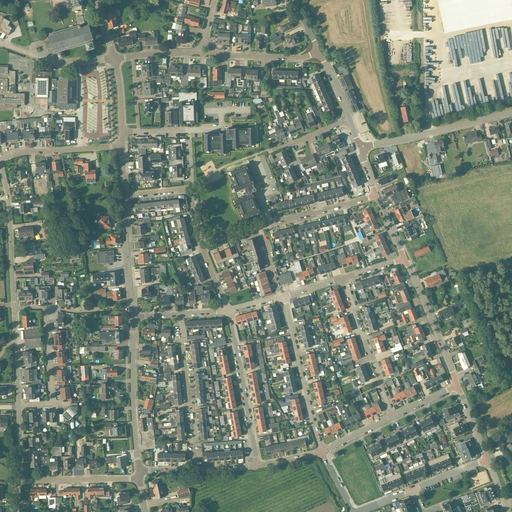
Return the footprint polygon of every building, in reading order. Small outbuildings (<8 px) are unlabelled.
[(228,0),(223,0),(223,6),(235,9),(235,5),(229,3),(229,0),(228,0)] [(511,0),(437,0),(444,33),(511,19),(511,0)] [(176,23),(182,25),(184,18),(186,8),(180,7),(176,23)] [(116,12),(106,15),(110,29),(120,26),(116,12)] [(60,58),(62,59),(63,58),(64,57),(65,56),(65,55),(64,54),(64,53),(63,53),(62,52),(62,51),(65,50),(85,44),(86,44),(87,43),(89,50),(95,48),(93,41),(92,39),(94,39),(93,38),(93,36),(94,35),(95,34),(96,32),(96,31),(95,30),(95,29),(94,28),(93,28),(91,28),(90,28),(90,26),(90,25),(89,25),(86,15),(80,17),(77,18),(79,24),(75,25),(76,26),(67,29),(67,28),(64,29),(64,30),(57,32),(56,31),(53,32),(54,33),(49,34),(50,36),(49,36),(50,37),(46,38),(49,48),(53,47),(54,53),(59,51),(59,53),(59,54),(58,55),(58,57),(59,58),(60,58)] [(190,26),(194,27),(194,25),(198,26),(200,20),(194,19),(194,17),(185,15),(184,22),(190,23),(190,26)] [(0,30),(0,32),(8,36),(12,28),(8,26),(10,22),(2,17),(0,21),(0,30)] [(279,27),(282,33),(293,27),(290,22),(279,27)] [(511,26),(499,29),(500,39),(501,39),(502,42),(505,41),(508,56),(511,55),(511,26)] [(134,36),(134,39),(138,39),(137,31),(129,32),(130,36),(134,36)] [(177,43),(186,44),(187,31),(181,31),(180,37),(177,37),(177,43)] [(145,41),(146,45),(157,44),(157,36),(156,32),(152,33),(152,36),(145,37),(145,34),(138,34),(139,42),(145,41)] [(284,38),(287,44),(299,38),(296,33),(284,38)] [(118,39),(119,47),(133,44),(132,37),(118,39)] [(271,42),(274,47),(283,42),(280,37),(271,42)] [(0,104),(2,104),(2,108),(12,108),(17,108),(17,105),(26,105),(26,94),(16,94),(15,91),(15,86),(16,71),(8,71),(8,66),(0,65),(0,104)] [(182,65),(177,65),(176,76),(176,77),(179,77),(179,78),(182,78),(182,85),(185,85),(185,77),(182,77),(182,65)] [(213,80),(213,84),(221,84),(221,80),(221,69),(220,69),(219,69),(218,69),(216,69),(214,69),(213,69),(213,80)] [(231,78),(235,78),(235,69),(228,69),(228,77),(228,80),(225,80),(225,86),(231,86),(231,78)] [(241,69),(235,69),(235,78),(238,78),(237,86),(243,86),(243,81),(243,80),(241,80),(241,69)] [(48,99),(49,88),(52,88),(53,79),(53,72),(41,72),(41,70),(34,70),(32,70),(32,84),(36,84),(36,98),(48,99)] [(152,71),(142,72),(142,78),(153,77),(153,80),(163,79),(163,76),(155,76),(155,70),(152,70),(152,71)] [(255,82),(260,82),(260,77),(258,77),(258,70),(253,70),(252,80),(255,80),(255,82)] [(311,77),(314,83),(321,80),(319,74),(311,77)] [(354,104),(357,111),(362,109),(361,106),(360,106),(354,93),(356,93),(353,86),(352,86),(347,75),(339,79),(343,89),(344,89),(345,92),(351,106),(354,104)] [(77,98),(77,89),(77,79),(76,79),(73,79),(67,79),(67,78),(59,77),(59,81),(57,80),(57,79),(53,79),(52,88),(49,88),(48,99),(48,102),(48,106),(51,106),(55,106),(55,108),(59,109),(68,109),(76,110),(77,103),(78,103),(78,101),(78,98),(77,98)] [(143,84),(143,90),(154,89),(153,86),(156,85),(156,83),(164,83),(164,79),(163,79),(153,80),(153,83),(143,84)] [(314,83),(316,89),(324,86),(321,80),(314,83)] [(316,89),(318,95),(326,92),(324,86),(316,89)] [(155,94),(155,98),(162,97),(162,94),(156,94),(155,91),(159,91),(158,88),(154,89),(143,90),(144,95),(155,94)] [(318,95),(321,101),(328,97),(326,92),(318,95)] [(401,108),(404,123),(413,121),(410,110),(414,109),(413,102),(416,102),(415,92),(410,92),(410,103),(408,103),(409,106),(401,108)] [(179,93),(179,113),(180,124),(197,124),(197,93),(179,93)] [(321,101),(323,106),(331,103),(328,97),(321,101)] [(166,112),(166,124),(177,124),(177,113),(179,113),(179,109),(179,106),(179,102),(179,100),(173,100),(173,111),(166,112)] [(145,115),(149,115),(149,112),(153,112),(153,109),(156,109),(156,104),(146,103),(145,115)] [(323,106),(326,112),(333,109),(331,103),(323,106)] [(306,120),(309,127),(315,125),(313,118),(315,117),(311,106),(307,108),(309,113),(306,114),(308,119),(306,120)] [(316,109),(314,110),(317,118),(319,118),(319,117),(323,116),(322,113),(318,114),(316,109)] [(274,111),(280,125),(283,124),(281,117),(280,117),(277,110),(274,111)] [(293,122),(297,132),(303,130),(299,119),(293,122)] [(11,142),(11,143),(14,143),(13,133),(12,129),(7,130),(7,121),(4,122),(4,125),(5,131),(5,133),(7,133),(8,142),(11,142)] [(65,140),(73,140),(73,135),(74,130),(76,130),(76,126),(76,122),(63,122),(63,133),(65,133),(65,140)] [(288,127),(291,135),(297,132),(293,122),(292,122),(294,125),(288,127)] [(270,133),(273,142),(279,140),(275,129),(268,132),(265,124),(262,125),(266,134),(270,133)] [(275,129),(279,140),(286,137),(282,129),(279,131),(277,126),(274,127),(275,129)] [(496,134),(497,141),(501,140),(499,132),(501,131),(502,130),(501,128),(500,127),(498,128),(498,127),(489,129),(491,135),(496,134)] [(255,145),(254,128),(247,128),(248,131),(233,131),(233,129),(232,129),(231,129),(229,129),(226,129),(226,132),(227,132),(227,134),(226,134),(226,133),(226,136),(211,137),(211,134),(204,134),(204,138),(205,152),(212,151),(212,150),(214,150),(214,149),(215,148),(215,150),(220,150),(220,154),(227,153),(226,139),(227,139),(232,139),(233,149),(240,148),(240,145),(248,144),(248,145),(255,145)] [(463,135),(465,144),(477,141),(478,143),(482,142),(480,134),(477,135),(476,132),(463,135)] [(142,137),(142,149),(146,149),(146,148),(152,148),(152,139),(149,139),(148,136),(146,137),(142,137)] [(152,139),(152,148),(157,148),(157,149),(162,149),(161,137),(157,137),(155,136),(154,139),(152,139)] [(338,144),(340,149),(345,147),(343,141),(340,142),(338,136),(331,138),(334,146),(338,144)] [(138,148),(138,149),(142,149),(142,137),(138,137),(136,137),(135,139),(132,139),(132,148),(138,148)] [(487,139),(489,149),(493,148),(492,144),(495,144),(494,140),(491,140),(491,138),(487,139)] [(434,155),(436,164),(440,163),(438,155),(442,154),(441,152),(445,151),(442,141),(434,143),(437,154),(434,155)] [(182,144),(168,145),(169,154),(172,154),(181,154),(181,151),(183,150),(183,148),(182,144)] [(322,147),(326,157),(332,155),(335,154),(331,144),(329,145),(328,144),(322,147)] [(325,154),(326,157),(322,147),(316,149),(319,157),(325,154)] [(278,161),(280,160),(288,157),(285,151),(278,154),(279,157),(276,158),(278,161)] [(398,153),(392,156),(395,165),(402,163),(398,153)] [(169,160),(169,163),(183,162),(183,159),(184,157),(181,157),(181,154),(172,154),(172,159),(169,160)] [(375,157),(378,165),(386,162),(390,160),(388,155),(384,156),(383,154),(379,156),(379,155),(375,157)] [(148,172),(147,161),(150,161),(151,163),(161,162),(161,155),(150,155),(150,156),(147,156),(138,157),(139,172),(138,172),(139,181),(155,180),(158,179),(158,168),(153,168),(153,172),(148,172)] [(313,155),(307,158),(311,168),(316,165),(319,171),(322,170),(319,163),(317,165),(316,163),(313,155)] [(342,159),(344,165),(352,162),(349,156),(346,157),(345,155),(340,157),(341,160),(342,159)] [(280,160),(283,166),(291,163),(288,157),(280,160)] [(307,158),(301,160),(305,170),(311,168),(307,158)] [(61,170),(59,161),(56,162),(56,161),(53,161),(53,162),(52,162),(54,174),(57,173),(58,177),(63,176),(63,171),(60,172),(60,170),(61,170)] [(172,167),(173,172),(182,171),(182,169),(184,168),(184,166),(183,162),(169,163),(169,166),(172,167)] [(344,165),(347,171),(354,167),(352,162),(344,165)] [(35,170),(36,175),(44,174),(44,170),(46,170),(45,163),(36,163),(37,170),(35,170)] [(86,179),(86,183),(95,183),(95,178),(96,178),(96,174),(95,170),(92,171),(92,163),(85,164),(86,178),(86,179)] [(440,164),(432,166),(434,176),(442,174),(440,164)] [(241,213),(244,220),(261,213),(258,206),(256,207),(252,200),(255,199),(253,193),(252,193),(251,192),(253,192),(256,191),(255,188),(254,187),(253,185),(255,185),(252,179),(249,180),(246,172),(249,171),(246,165),(230,171),(233,177),(234,177),(237,185),(233,186),(236,192),(245,189),(246,194),(247,194),(247,195),(238,198),(234,200),(236,206),(239,205),(242,213),(241,213)] [(347,171),(349,176),(357,173),(354,167),(347,171)] [(285,171),(288,177),(295,174),(293,168),(285,171)] [(17,171),(18,179),(29,178),(29,173),(28,174),(27,170),(24,171),(24,170),(17,171)] [(170,178),(170,181),(184,180),(184,177),(184,175),(182,174),(182,171),(173,172),(173,177),(170,178)] [(349,176),(351,182),(359,179),(357,173),(349,176)] [(288,177),(290,183),(298,180),(295,174),(288,177)] [(379,180),(382,185),(388,183),(388,182),(394,180),(392,176),(392,175),(391,175),(379,180)] [(351,182),(354,188),(362,185),(359,179),(351,182)] [(391,195),(395,204),(410,198),(406,189),(399,192),(395,185),(383,190),(387,197),(391,195)] [(53,188),(54,195),(61,194),(60,187),(53,188)] [(336,190),(338,197),(344,196),(342,188),(336,190)] [(318,194),(320,202),(326,200),(324,192),(318,194)] [(278,208),(279,212),(285,210),(283,202),(277,204),(276,205),(274,201),(278,199),(276,195),(269,199),(270,200),(270,202),(273,209),(278,208)] [(313,195),(307,197),(309,204),(315,203),(313,195)] [(173,213),(174,216),(182,214),(181,211),(176,212),(176,208),(179,207),(178,200),(172,201),(173,208),(173,213)] [(27,205),(21,205),(21,209),(19,209),(20,213),(21,213),(27,213),(33,212),(33,208),(30,208),(30,205),(27,206),(27,205)] [(395,213),(397,217),(404,213),(408,210),(406,206),(401,208),(395,211),(396,213),(395,213)] [(350,216),(352,221),(354,220),(354,221),(372,213),(370,208),(369,208),(368,207),(364,209),(365,210),(362,211),(363,211),(359,212),(360,214),(354,216),(353,214),(350,216)] [(404,213),(397,217),(398,221),(399,220),(400,222),(406,219),(407,221),(414,218),(410,211),(404,214),(404,213)] [(366,218),(367,221),(374,218),(372,213),(354,221),(355,224),(361,221),(360,220),(366,218)] [(104,227),(104,228),(111,228),(111,223),(109,223),(109,217),(104,217),(104,216),(102,216),(102,215),(101,215),(101,216),(97,216),(98,222),(99,222),(100,227),(104,227)] [(174,227),(185,225),(183,218),(180,219),(180,216),(172,218),(174,227)] [(337,217),(341,234),(343,234),(341,227),(342,226),(342,223),(345,222),(344,216),(337,217)] [(337,228),(339,235),(341,234),(337,217),(330,219),(332,225),(335,225),(336,228),(337,228)] [(363,227),(364,229),(377,223),(374,218),(367,221),(369,225),(365,227),(365,226),(363,227)] [(332,226),(332,225),(330,219),(323,221),(325,227),(328,226),(329,229),(330,233),(333,232),(332,226)] [(137,226),(137,235),(145,235),(144,230),(147,230),(147,228),(151,227),(150,222),(149,222),(143,222),(144,226),(137,226)] [(417,226),(414,222),(405,226),(406,228),(403,230),(405,234),(404,234),(405,237),(406,237),(413,234),(410,228),(413,227),(414,228),(417,226)] [(379,228),(377,223),(364,229),(364,230),(365,231),(367,230),(367,231),(371,229),(372,231),(379,228)] [(312,224),(305,225),(308,234),(313,233),(314,237),(317,236),(316,232),(314,233),(313,230),(312,224)] [(177,233),(186,231),(185,225),(174,227),(175,230),(176,230),(176,233),(177,233)] [(307,235),(308,234),(305,225),(298,227),(300,233),(303,232),(305,239),(308,239),(307,235)] [(28,236),(28,241),(34,240),(34,235),(33,227),(18,228),(19,237),(28,236)] [(294,228),(287,230),(288,236),(290,243),(293,242),(292,238),(291,235),(295,234),(294,228)] [(280,231),(284,248),(286,248),(284,241),(285,241),(284,237),(288,236),(287,230),(280,231)] [(281,241),(283,249),(284,248),(280,231),(273,233),(275,239),(279,238),(279,242),(281,241)] [(383,239),(381,233),(374,237),(375,239),(370,242),(371,244),(383,239)] [(111,237),(106,237),(106,244),(120,243),(120,238),(120,234),(111,235),(111,237)] [(82,246),(82,250),(92,250),(91,242),(83,243),(83,237),(81,238),(81,235),(78,235),(79,238),(80,238),(80,244),(81,246),(82,246)] [(138,240),(139,249),(146,248),(146,247),(151,247),(150,236),(142,237),(142,240),(138,240)] [(248,246),(258,243),(256,238),(248,240),(249,243),(247,243),(248,246)] [(383,239),(371,244),(372,246),(377,243),(379,247),(386,243),(383,239)] [(27,243),(28,253),(36,252),(35,242),(27,243)] [(348,245),(354,264),(359,263),(356,255),(354,256),(352,250),(354,249),(355,251),(359,249),(357,242),(348,245)] [(183,244),(180,245),(182,251),(180,251),(182,256),(189,253),(188,250),(191,249),(190,243),(183,244)] [(388,249),(386,243),(379,247),(380,250),(370,255),(371,257),(375,255),(388,249)] [(413,252),(416,258),(431,252),(430,251),(434,250),(431,243),(428,245),(428,246),(413,252)] [(346,258),(348,266),(354,264),(348,245),(348,246),(344,247),(346,252),(347,251),(349,257),(346,258)] [(235,246),(230,248),(234,258),(239,256),(235,246)] [(224,250),(228,260),(234,258),(230,248),(224,250)] [(113,257),(114,257),(114,250),(105,251),(97,252),(98,264),(106,263),(114,263),(114,262),(113,262),(113,258),(113,257)] [(219,252),(223,262),(228,260),(224,250),(219,252)] [(214,255),(218,265),(223,262),(219,252),(214,255)] [(148,259),(152,259),(151,253),(139,254),(139,256),(138,257),(139,259),(140,260),(140,264),(148,263),(148,259)] [(341,260),(343,267),(348,266),(346,258),(344,253),(336,256),(338,261),(341,260)] [(318,267),(321,274),(326,273),(322,259),(321,259),(320,255),(318,255),(321,266),(318,267)] [(187,259),(190,265),(197,262),(194,256),(187,259)] [(23,262),(24,268),(33,267),(33,265),(36,264),(36,258),(29,259),(29,262),(23,262)] [(322,259),(326,273),(331,271),(329,264),(325,265),(323,259),(322,259)] [(295,278),(296,282),(300,281),(304,279),(302,272),(301,270),(299,261),(294,263),(295,265),(291,266),(293,271),(296,270),(298,277),(295,278)] [(190,265),(192,272),(200,269),(197,262),(190,265)] [(307,270),(310,278),(315,276),(313,269),(315,268),(313,262),(308,263),(309,266),(306,267),(307,270)] [(140,269),(141,283),(149,282),(153,281),(153,277),(149,278),(149,275),(161,274),(161,278),(166,278),(165,265),(160,265),(160,268),(140,269)] [(192,272),(195,278),(202,275),(200,269),(192,272)] [(222,273),(224,278),(234,274),(232,269),(222,273)] [(425,280),(429,288),(448,280),(444,269),(436,273),(437,275),(425,280)] [(255,274),(257,280),(267,277),(265,271),(255,274)] [(391,281),(400,276),(398,271),(392,273),(393,276),(390,278),(388,275),(381,278),(383,284),(385,283),(390,281),(391,281)] [(60,280),(64,280),(64,277),(69,277),(69,272),(60,272),(60,280)] [(110,281),(110,286),(119,285),(118,272),(93,274),(94,282),(110,281)] [(282,278),(285,277),(288,276),(290,282),(293,282),(290,272),(278,275),(279,279),(282,278)] [(224,278),(226,284),(236,279),(234,274),(224,278)] [(195,278),(197,284),(205,281),(202,275),(195,278)] [(397,284),(403,281),(400,276),(391,281),(390,281),(385,283),(386,286),(388,285),(389,286),(393,284),(392,283),(395,282),(397,284)] [(257,280),(259,285),(269,282),(267,277),(257,280)] [(226,284),(228,289),(238,285),(236,279),(226,284)] [(453,283),(457,294),(463,291),(459,281),(453,283)] [(259,285),(260,291),(271,288),(269,282),(259,285)] [(148,298),(151,298),(151,297),(154,297),(153,292),(159,292),(158,285),(150,285),(150,288),(146,288),(146,289),(142,289),(142,294),(141,294),(141,295),(141,296),(141,297),(142,297),(142,298),(148,298)] [(172,291),(173,298),(176,297),(176,304),(184,304),(183,293),(177,293),(176,285),(172,285),(172,291)] [(228,289),(231,294),(241,290),(238,285),(228,289)] [(39,293),(40,300),(45,299),(45,286),(36,287),(36,293),(39,293)] [(45,286),(45,299),(51,299),(50,293),(54,293),(54,286),(45,286)] [(59,299),(65,299),(64,290),(61,290),(61,286),(55,287),(55,293),(55,299),(59,299)] [(67,289),(64,290),(65,299),(65,300),(69,300),(69,299),(71,299),(71,292),(73,292),(73,291),(76,291),(76,286),(67,287),(67,289)] [(201,286),(196,286),(197,293),(200,293),(200,295),(201,295),(201,302),(210,302),(210,294),(209,294),(209,290),(201,291),(201,286)] [(260,291),(262,296),(272,293),(271,288),(260,291)] [(332,297),(339,294),(337,289),(330,292),(330,294),(323,297),(324,300),(327,299),(327,298),(332,297)] [(394,296),(395,300),(408,295),(406,289),(400,292),(398,292),(399,295),(397,296),(397,295),(394,296)] [(120,292),(120,291),(113,292),(107,292),(108,301),(114,300),(114,301),(121,300),(120,295),(121,295),(121,292),(120,292)] [(161,295),(161,305),(170,305),(169,298),(173,298),(172,291),(166,292),(166,294),(161,295)] [(408,295),(395,300),(397,304),(400,303),(400,302),(403,301),(404,303),(411,300),(408,295)] [(329,311),(329,313),(337,310),(338,312),(345,310),(343,304),(336,307),(336,308),(331,310),(329,311)] [(363,308),(365,314),(381,309),(380,306),(375,308),(375,307),(370,309),(369,306),(363,308)] [(439,312),(442,320),(454,314),(453,312),(456,310),(454,306),(451,307),(439,312)] [(263,316),(277,312),(275,307),(268,309),(269,311),(262,313),(263,316)] [(416,313),(414,308),(407,310),(408,313),(405,314),(404,314),(401,315),(402,318),(406,317),(409,316),(416,313)] [(365,314),(367,320),(373,318),(373,316),(376,315),(375,314),(382,312),(381,309),(365,314)] [(251,313),(256,331),(260,330),(259,325),(257,326),(255,320),(258,319),(256,311),(251,313)] [(251,313),(246,314),(247,322),(251,321),(254,332),(256,331),(251,313)] [(418,319),(416,313),(409,316),(411,321),(418,319)] [(54,321),(55,327),(64,326),(64,319),(65,319),(65,315),(58,316),(58,319),(56,319),(56,321),(54,321)] [(244,329),(240,315),(235,317),(237,324),(240,324),(241,330),(244,329)] [(25,327),(25,330),(34,330),(33,326),(31,326),(31,316),(23,316),(23,327),(25,327)] [(115,320),(115,325),(122,325),(122,316),(108,316),(108,320),(115,320)] [(333,323),(334,326),(349,321),(347,316),(340,318),(340,320),(333,323)] [(463,320),(465,324),(475,320),(473,316),(463,320)] [(266,326),(280,322),(278,317),(271,319),(272,323),(265,325),(266,326)] [(334,326),(336,331),(350,326),(349,321),(334,326)] [(144,339),(150,340),(151,336),(154,336),(154,331),(157,331),(158,326),(154,325),(149,323),(147,330),(143,330),(143,336),(145,336),(144,339)] [(375,324),(375,323),(369,325),(371,331),(377,329),(375,324)] [(411,333),(411,336),(423,331),(421,326),(414,328),(413,325),(406,328),(407,331),(411,329),(412,333),(411,333)] [(166,338),(166,342),(171,342),(171,335),(170,335),(170,330),(166,330),(165,328),(162,328),(162,330),(162,338),(166,338)] [(24,330),(26,348),(29,348),(35,348),(42,347),(40,329),(34,330),(25,330),(24,330)] [(55,340),(66,339),(67,339),(67,332),(64,332),(64,330),(57,331),(58,334),(54,334),(55,340)] [(410,336),(409,337),(412,342),(415,341),(414,338),(418,337),(419,339),(425,337),(423,331),(411,336),(410,336)] [(112,338),(112,332),(104,332),(104,340),(107,342),(108,342),(110,340),(110,338),(112,338)] [(112,338),(112,341),(116,341),(123,341),(122,332),(116,332),(112,332),(112,338)] [(382,340),(386,339),(384,334),(373,338),(375,343),(382,341),(382,340)] [(457,337),(450,340),(453,346),(458,344),(459,346),(463,344),(462,343),(462,342),(461,339),(464,338),(463,335),(457,337)] [(275,349),(287,346),(286,341),(285,342),(284,337),(277,338),(279,345),(274,346),(274,349),(275,349)] [(349,344),(356,342),(354,337),(347,339),(345,340),(344,337),(332,341),(334,347),(340,345),(341,347),(344,346),(349,345),(349,344)] [(58,345),(59,349),(65,348),(65,345),(67,345),(68,344),(68,342),(67,341),(66,339),(55,340),(55,345),(58,345)] [(304,342),(305,348),(313,346),(312,343),(317,342),(317,343),(320,342),(319,339),(316,340),(311,341),(304,342)] [(192,350),(198,349),(201,349),(200,341),(193,341),(193,344),(191,344),(192,350)] [(358,347),(356,342),(349,344),(349,345),(350,350),(358,347)] [(421,353),(430,350),(428,343),(422,346),(423,349),(420,350),(420,352),(421,352),(421,353)] [(163,354),(175,351),(174,345),(168,347),(168,350),(162,351),(163,354)] [(105,350),(105,346),(84,347),(80,347),(80,358),(82,358),(82,353),(84,353),(84,355),(89,355),(89,351),(105,350)] [(145,354),(145,355),(148,355),(148,354),(151,354),(151,347),(142,347),(142,354),(145,354)] [(341,357),(342,359),(345,358),(360,353),(358,347),(350,350),(351,352),(345,354),(345,355),(341,357)] [(24,352),(24,357),(33,357),(36,356),(35,348),(29,348),(29,351),(24,352)] [(58,352),(58,358),(70,357),(69,349),(66,349),(66,351),(58,352)] [(118,359),(122,360),(122,359),(123,350),(114,349),(114,354),(111,354),(111,357),(115,357),(114,358),(118,358),(118,359)] [(425,355),(427,359),(433,356),(430,350),(421,353),(421,352),(420,352),(417,353),(418,356),(422,355),(422,357),(425,355)] [(458,354),(464,369),(472,366),(466,351),(458,354)] [(381,360),(382,365),(390,362),(390,363),(395,361),(394,360),(393,356),(388,358),(381,360)] [(31,363),(31,366),(37,366),(36,362),(33,362),(33,357),(24,357),(24,363),(31,363)] [(62,363),(62,366),(67,366),(69,366),(68,362),(67,362),(67,359),(70,359),(70,357),(58,358),(59,363),(62,363)] [(165,365),(177,363),(176,357),(170,358),(170,361),(164,362),(165,365)] [(472,362),(475,368),(480,366),(480,365),(485,363),(483,360),(478,362),(477,360),(472,362)] [(382,365),(384,370),(392,368),(390,363),(390,362),(382,365)] [(317,364),(309,365),(311,371),(318,369),(323,368),(322,365),(320,366),(319,363),(317,363),(317,364)] [(25,369),(25,375),(37,375),(37,366),(31,366),(31,369),(25,369)] [(57,370),(58,376),(69,375),(69,372),(66,373),(66,370),(67,370),(67,366),(62,366),(60,366),(61,370),(57,370)] [(393,372),(395,377),(400,375),(397,366),(392,368),(384,370),(386,375),(393,372)] [(475,368),(477,375),(483,372),(480,366),(475,368)] [(107,374),(107,377),(112,377),(117,376),(117,369),(102,369),(102,374),(107,374)] [(142,376),(157,378),(160,379),(160,374),(155,374),(156,371),(146,369),(146,372),(143,372),(142,376)] [(286,376),(286,377),(293,375),(292,370),(285,371),(285,374),(277,375),(278,379),(281,378),(281,377),(286,376)] [(470,380),(473,386),(480,383),(475,372),(467,375),(469,381),(470,380)] [(169,381),(180,380),(179,374),(172,375),(172,378),(171,378),(170,373),(165,374),(165,379),(166,379),(167,382),(169,381)] [(31,380),(32,384),(39,383),(38,379),(37,379),(37,375),(25,375),(25,381),(31,380)] [(62,381),(62,385),(68,384),(68,380),(67,380),(66,377),(70,377),(69,375),(58,376),(58,381),(62,381)] [(435,377),(438,384),(443,381),(440,375),(435,377)] [(145,384),(149,384),(150,383),(150,382),(156,382),(157,378),(142,376),(141,380),(144,381),(144,382),(145,384)] [(429,380),(432,386),(438,384),(435,377),(429,380)] [(407,379),(404,380),(406,383),(411,396),(417,393),(413,386),(411,388),(407,379)] [(424,382),(426,389),(432,386),(429,380),(424,382)] [(26,387),(26,393),(36,393),(35,390),(39,389),(39,383),(32,384),(32,387),(26,387)] [(100,394),(100,398),(110,398),(110,391),(111,390),(118,390),(117,383),(110,384),(110,383),(101,384),(101,387),(102,387),(102,394),(100,394)] [(411,396),(406,383),(404,384),(407,389),(403,391),(406,398),(411,396)] [(393,395),(396,403),(402,400),(396,387),(393,388),(396,394),(393,395)] [(396,387),(402,400),(406,398),(403,391),(400,393),(397,387),(396,387)] [(34,399),(35,401),(39,400),(39,397),(36,398),(36,393),(26,393),(26,399),(34,399)] [(68,399),(68,402),(75,401),(75,398),(73,398),(73,393),(61,394),(62,399),(68,399)] [(203,403),(203,405),(207,405),(206,400),(215,399),(215,396),(210,396),(197,397),(198,404),(203,403)] [(324,398),(317,399),(318,404),(326,403),(325,402),(330,400),(330,399),(333,399),(332,396),(329,396),(324,397),(324,398)] [(292,404),(300,403),(299,398),(291,400),(283,402),(282,398),(277,399),(281,407),(284,406),(287,406),(292,404)] [(144,408),(151,410),(154,401),(147,399),(144,408)] [(382,411),(378,404),(377,401),(372,403),(373,407),(377,414),(382,411)] [(368,402),(366,403),(372,416),(377,414),(373,407),(370,408),(368,402)] [(70,406),(66,410),(73,417),(73,416),(74,417),(75,418),(76,418),(77,418),(77,417),(78,417),(78,416),(78,415),(78,414),(77,413),(77,412),(76,411),(78,410),(77,403),(70,403),(70,406)] [(372,416),(366,403),(363,404),(366,410),(364,411),(367,418),(372,416)] [(341,404),(335,407),(337,412),(339,415),(342,414),(341,410),(343,408),(341,404)] [(198,409),(199,415),(205,414),(205,415),(211,414),(211,411),(205,412),(205,409),(209,408),(209,406),(201,407),(201,409),(198,409)] [(458,417),(456,413),(458,412),(455,406),(448,409),(449,413),(444,415),(447,421),(458,417)] [(118,419),(118,410),(111,410),(109,410),(108,410),(108,407),(102,407),(102,413),(107,413),(107,419),(111,419),(118,419)] [(328,411),(330,415),(337,412),(335,407),(328,411)] [(354,416),(357,423),(362,420),(359,413),(358,414),(357,411),(359,410),(357,407),(353,409),(356,415),(354,416)] [(173,416),(183,415),(182,409),(176,410),(176,412),(165,413),(165,417),(173,416)] [(69,421),(70,422),(71,422),(72,422),(73,422),(73,421),(74,421),(74,420),(74,419),(74,418),(73,418),(73,417),(66,410),(63,414),(63,415),(62,415),(61,415),(60,415),(60,416),(60,417),(60,422),(66,421),(67,420),(68,421),(69,421)] [(43,425),(44,426),(47,424),(47,422),(50,422),(49,412),(49,411),(43,412),(43,419),(40,419),(41,425),(43,425)] [(348,411),(346,412),(352,425),(357,423),(354,416),(352,417),(351,417),(348,411)] [(36,412),(29,413),(30,422),(34,422),(34,425),(36,424),(36,426),(40,426),(39,417),(36,417),(36,412)] [(49,412),(50,422),(50,424),(53,424),(55,425),(56,425),(59,425),(59,419),(56,419),(55,412),(49,412)] [(344,420),(347,427),(352,425),(346,412),(344,413),(347,419),(344,420)] [(141,432),(153,430),(152,418),(148,419),(147,415),(141,415),(141,419),(139,419),(141,432)] [(430,416),(425,419),(430,431),(436,428),(437,430),(440,428),(436,420),(433,422),(430,416)] [(331,419),(337,432),(342,429),(339,422),(336,424),(334,418),(331,419)] [(422,427),(419,429),(423,437),(426,435),(425,433),(430,431),(425,419),(419,422),(422,427)] [(271,429),(272,433),(280,431),(278,422),(275,423),(271,424),(265,425),(258,426),(259,432),(267,431),(266,430),(271,429)] [(324,429),(328,436),(332,434),(329,427),(327,428),(324,422),(322,423),(325,429),(324,429)] [(111,423),(105,424),(106,430),(109,429),(110,436),(122,435),(122,430),(121,430),(120,427),(121,427),(113,428),(113,429),(111,429),(111,423)] [(455,423),(449,426),(451,433),(455,431),(456,436),(466,432),(465,430),(466,430),(464,426),(463,425),(457,428),(455,423)] [(413,425),(408,428),(413,439),(419,436),(413,425)] [(405,436),(402,437),(405,443),(413,439),(408,428),(402,430),(405,436)] [(141,432),(144,450),(156,448),(155,441),(153,430),(141,432)] [(86,431),(74,431),(75,439),(81,438),(81,441),(86,441),(86,438),(86,431)] [(396,433),(391,436),(396,448),(405,443),(402,437),(399,439),(396,433)] [(310,441),(308,435),(298,437),(298,440),(300,448),(307,446),(306,442),(310,441)] [(388,444),(385,446),(388,452),(396,448),(391,436),(385,439),(388,444)] [(35,438),(29,438),(29,446),(36,446),(36,447),(39,447),(39,438),(36,438),(35,438)] [(292,442),(293,449),(300,448),(298,440),(292,442)] [(472,446),(470,440),(469,440),(466,442),(465,441),(466,441),(466,440),(460,442),(460,441),(455,443),(456,446),(458,446),(459,448),(460,447),(463,453),(461,454),(464,460),(466,460),(466,459),(475,455),(473,449),(472,446)] [(124,449),(123,441),(108,442),(109,451),(124,449)] [(163,448),(163,451),(166,451),(166,447),(163,447),(163,443),(162,443),(162,441),(155,441),(156,448),(163,448)] [(285,443),(287,451),(293,449),(292,442),(285,443)] [(379,442),(374,444),(379,456),(388,452),(385,446),(382,447),(379,442)] [(278,444),(280,452),(287,451),(285,443),(278,444)] [(272,446),(273,454),(280,452),(278,444),(272,446)] [(379,456),(374,444),(368,447),(371,453),(368,454),(371,460),(379,456)] [(265,447),(267,455),(273,454),(272,446),(265,447)] [(52,447),(52,455),(61,455),(61,447),(52,447)] [(207,459),(207,461),(213,461),(212,450),(209,450),(209,453),(207,453),(207,452),(203,453),(203,459),(207,459)] [(448,454),(441,456),(446,468),(448,467),(448,468),(452,467),(452,466),(448,454)] [(89,461),(89,468),(97,468),(97,467),(98,467),(99,467),(100,466),(100,463),(99,463),(98,462),(97,462),(97,461),(92,461),(92,455),(87,455),(86,455),(86,456),(87,461),(89,461)] [(117,462),(118,468),(126,467),(125,457),(117,458),(117,456),(106,457),(107,464),(117,462)] [(441,456),(435,459),(439,471),(446,468),(441,456)] [(435,459),(428,461),(433,473),(439,471),(435,459)] [(424,464),(419,466),(423,477),(423,478),(429,475),(428,473),(424,464)] [(419,466),(414,468),(418,479),(423,477),(419,466)] [(414,468),(409,470),(413,481),(418,479),(414,468)] [(409,470),(404,472),(408,483),(413,481),(409,470)] [(399,473),(393,475),(398,487),(404,485),(399,473)] [(393,475),(386,478),(391,490),(393,489),(394,490),(397,488),(397,487),(398,487),(393,475)] [(386,478),(380,480),(384,492),(391,490),(386,478)] [(153,489),(155,499),(166,497),(162,479),(151,482),(152,489),(153,489)] [(76,495),(76,500),(80,499),(80,488),(72,489),(72,495),(76,495)] [(88,488),(88,499),(92,499),(92,494),(96,494),(96,497),(96,488),(88,488)] [(104,488),(96,488),(96,497),(105,497),(104,494),(109,494),(109,490),(104,490),(104,488)] [(191,493),(189,488),(178,492),(179,497),(191,493)] [(31,489),(31,500),(34,500),(34,498),(39,498),(39,489),(31,489)] [(52,495),(52,490),(47,490),(47,489),(39,489),(39,498),(39,495),(52,495)] [(479,492),(475,493),(478,500),(481,498),(483,503),(493,499),(492,496),(491,493),(489,489),(480,493),(479,492)] [(117,498),(118,505),(128,504),(127,500),(130,500),(129,492),(126,492),(124,492),(124,493),(120,493),(120,497),(117,498)] [(479,506),(473,492),(468,495),(473,508),(479,506)] [(399,502),(401,507),(401,508),(410,504),(411,504),(409,498),(407,499),(399,502)] [(446,504),(444,505),(446,511),(447,510),(446,510),(456,506),(456,507),(458,506),(456,500),(446,504)]
